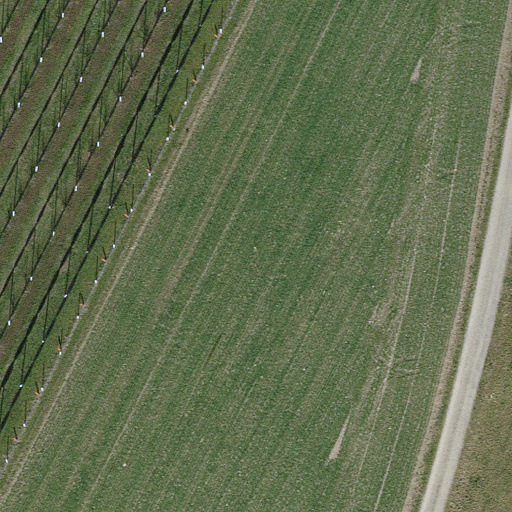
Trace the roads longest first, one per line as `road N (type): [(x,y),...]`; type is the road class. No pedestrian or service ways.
road 1 (motorway): [(511,62),(0,220)]
road 2 (motorway): [(78,511),(511,388)]
road 3 (track): [(424,511),(461,397),(511,156)]
